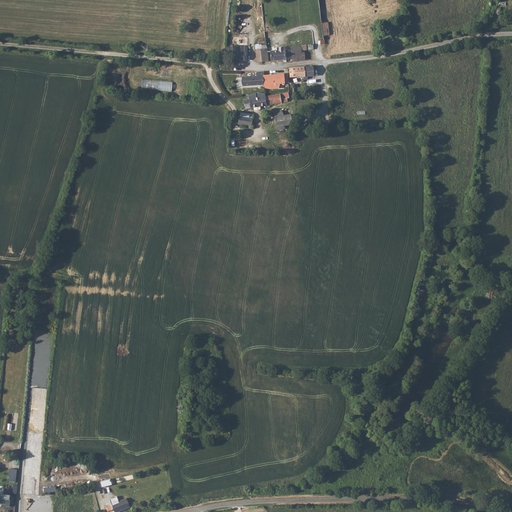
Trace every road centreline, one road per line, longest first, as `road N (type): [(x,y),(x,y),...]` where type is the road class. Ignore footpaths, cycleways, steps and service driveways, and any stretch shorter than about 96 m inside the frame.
road 1 (unclassified): [(0,44),(248,67),(511,33)]
road 2 (unclassified): [(306,500),(440,498),(495,511)]
